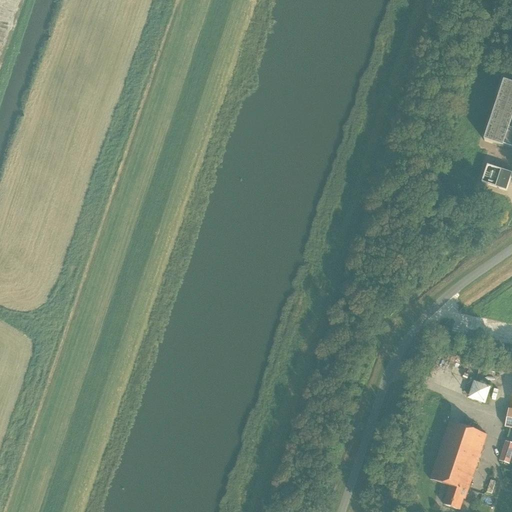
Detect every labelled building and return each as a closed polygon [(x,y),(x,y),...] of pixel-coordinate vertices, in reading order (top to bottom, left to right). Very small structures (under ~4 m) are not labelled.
[(511,83),(505,81),(484,141),(503,148),(504,146),(511,148),(511,83)] [(511,173),(487,165),(482,182),(506,191),(511,174),(511,173)] [(326,304),(327,294),(320,293),(319,303),(326,304)] [(479,370),(475,382),(481,384),(485,372),(479,370)] [(474,382),(468,399),(485,405),(491,388),(481,384),(475,382),(474,382)] [(449,487),(443,505),(461,511),(464,501),(466,501),(488,436),(449,423),(429,481),(449,487)] [(500,460),(510,463),(511,457),(511,443),(506,441),(500,460)] [(492,493),(495,482),(491,480),(487,492),(492,493)]
